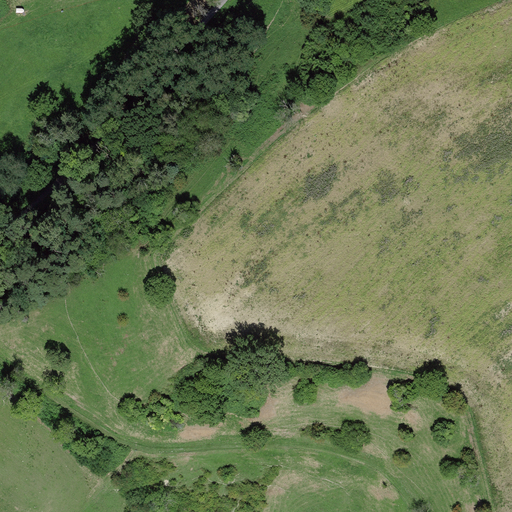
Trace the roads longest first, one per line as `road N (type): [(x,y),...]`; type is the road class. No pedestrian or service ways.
road 1 (track): [(0,359),(120,440),(162,449),(331,447),(383,471),(416,511)]
road 2 (track): [(82,162),(223,0)]
road 3 (track): [(82,162),(0,291)]
